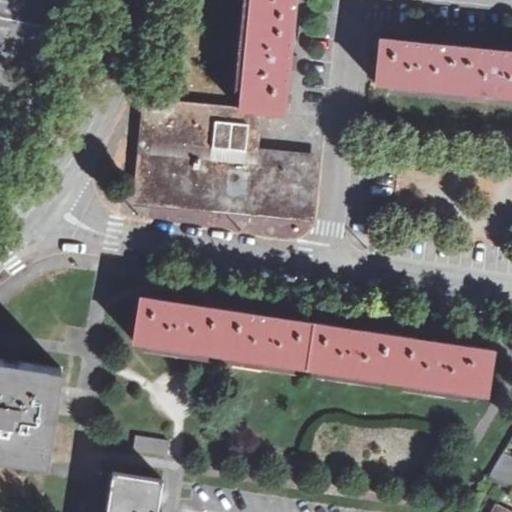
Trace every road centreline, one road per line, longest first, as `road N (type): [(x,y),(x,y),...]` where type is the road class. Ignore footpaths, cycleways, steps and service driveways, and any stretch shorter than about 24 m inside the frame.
road 1 (residential): [(51,217),(511,298)]
road 2 (residential): [(145,0),(51,217)]
